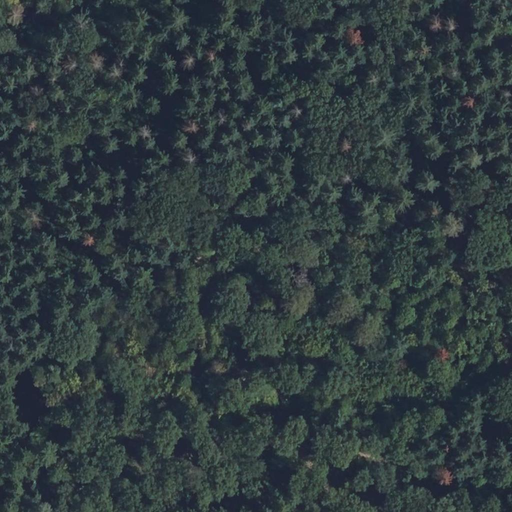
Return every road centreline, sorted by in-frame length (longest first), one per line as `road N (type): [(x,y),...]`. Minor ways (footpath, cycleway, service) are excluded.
road 1 (track): [(0,382),(98,298),(181,259),(360,235),(511,236)]
road 2 (track): [(511,39),(113,130),(0,182)]
road 3 (track): [(511,375),(231,432),(184,454),(134,511)]
